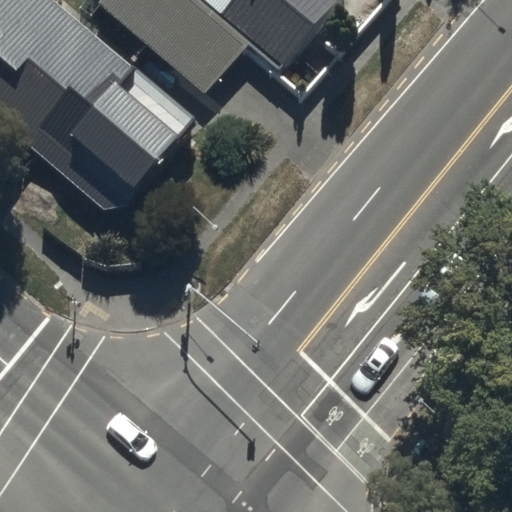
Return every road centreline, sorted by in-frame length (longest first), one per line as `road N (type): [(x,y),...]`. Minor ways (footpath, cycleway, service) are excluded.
road 1 (secondary): [(181,511),(218,389),(511,34)]
road 2 (secondary): [(511,207),(313,453),(223,511)]
road 3 (primary): [(0,374),(157,511)]
